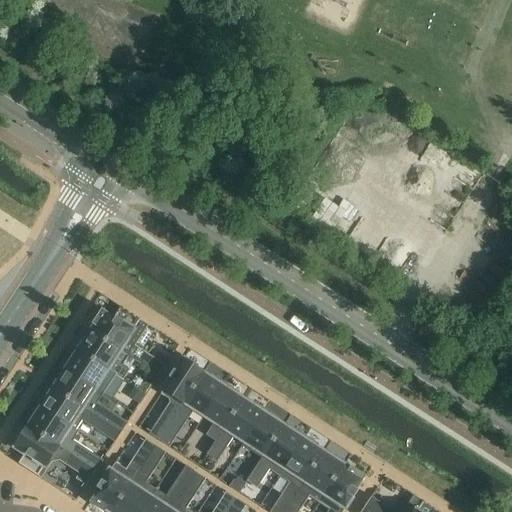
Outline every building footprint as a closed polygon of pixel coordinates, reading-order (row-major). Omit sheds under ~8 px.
[(102,309),(92,325),(95,327),(92,332),(130,357),(160,376),(166,366),(136,347),(150,326),(121,308),(115,318),(102,309)] [(84,344),(80,351),(117,375),(124,380),(131,370),(124,366),(130,357),(92,332),(91,334),(87,332),(81,342),(84,344)] [(72,355),(64,368),(105,395),(117,375),(80,351),(75,357),(72,355)] [(183,361),(164,389),(161,394),(170,400),(170,403),(150,435),(160,441),(185,403),(203,374),(196,369),(198,366),(187,359),(185,362),(183,361)] [(59,383),(54,389),(83,408),(122,434),(127,426),(97,406),(105,395),(64,368),(55,380),(59,383)] [(185,403),(160,441),(170,448),(195,409),(205,416),(226,384),(213,376),(211,379),(204,374),(185,403)] [(139,385),(137,389),(145,394),(151,385),(148,383),(139,385)] [(226,384),(205,416),(215,422),(206,436),(216,442),(225,429),(244,400),(236,395),(238,392),(226,384)] [(135,388),(128,397),(140,405),(146,395),(145,394),(137,389),(135,388)] [(47,394),(38,406),(71,428),(82,425),(114,446),(122,434),(83,408),(54,389),(50,396),(47,394)] [(216,442),(208,456),(218,462),(235,436),(245,442),(266,410),(254,402),(251,406),(244,400),(225,429),(216,442)] [(33,421),(29,428),(58,447),(83,463),(86,465),(97,472),(104,461),(73,441),(78,433),(71,428),(38,406),(30,419),(33,421)] [(245,442),(243,445),(263,459),(265,455),(284,427),(276,422),(278,418),(266,410),(245,442)] [(263,459),(248,482),(258,489),(270,470),(280,477),(285,468),(306,437),(294,428),(292,432),(284,427),(265,455),(263,459)] [(21,433),(14,443),(18,445),(16,448),(25,454),(19,464),(41,479),(52,463),(59,462),(79,475),(86,465),(83,463),(58,447),(29,428),(24,435),(21,433)] [(290,483),(271,511),(285,511),(305,481),(324,453),(316,448),(319,445),(306,437),(285,468),(280,477),(290,483)] [(111,471),(90,503),(103,511),(106,511),(108,510),(110,511),(113,511),(131,485),(156,446),(146,440),(127,470),(116,463),(111,471)] [(131,485),(113,511),(142,511),(151,498),(157,489),(147,483),(166,453),(156,446),(131,485)] [(305,481),(285,511),(299,511),(310,496),(320,503),(326,495),(344,466),(336,461),(339,458),(328,451),(326,454),(324,453),(305,481)] [(79,475),(76,480),(87,487),(97,472),(86,465),(79,475)] [(151,498),(142,511),(170,511),(171,511),(197,472),(187,466),(167,496),(157,489),(151,498)] [(326,495),(320,503),(330,510),(328,511),(343,511),(346,508),(367,476),(351,466),(349,470),(344,466),(326,495)] [(171,511),(170,511),(191,511),(187,509),(207,479),(197,472),(171,511)] [(234,480),(230,487),(240,494),(247,483),(241,479),(234,480)] [(228,511),(237,499),(227,492),(213,511),(228,511)] [(394,511),(372,497),(365,507),(372,511),(439,511),(424,502),(415,496),(404,511),(394,511)] [(228,511),(242,511),(247,505),(237,499),(228,511)]
